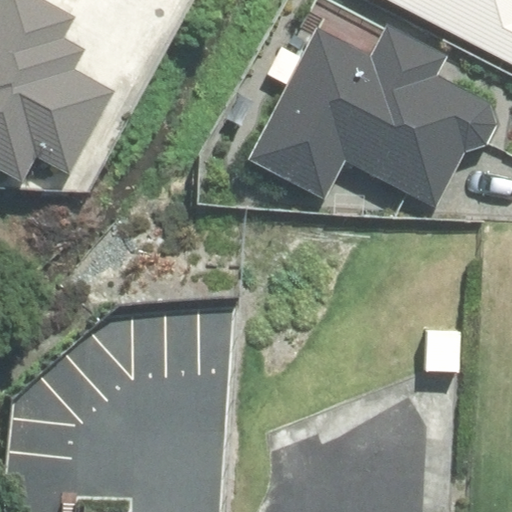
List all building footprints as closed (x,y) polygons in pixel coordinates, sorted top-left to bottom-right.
[(78,173),(120,94),(77,72),(86,54),(65,43),(78,16),(47,0),(4,0),(0,8),(0,167),(30,183),(44,156),(78,173)] [(511,0),(408,0),(511,59),(511,0)] [(432,64),(441,43),(382,13),(368,40),(313,11),(245,145),(321,185),(337,151),(431,200),(457,147),(480,139),(493,115),(485,91),(432,64)] [(416,380),(448,381),(450,344),(417,343),(416,380)] [(61,421),(12,420),(11,503),(60,504),(61,421)]
